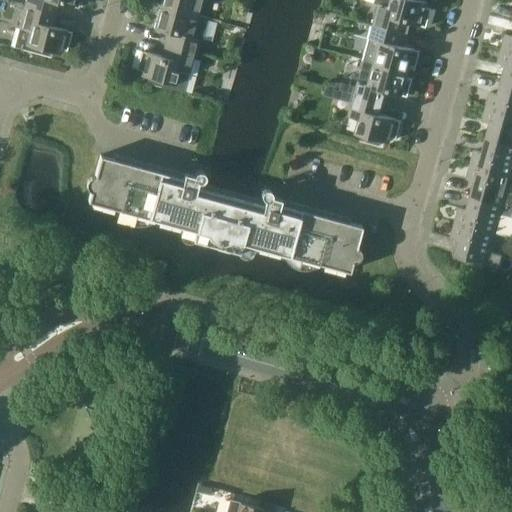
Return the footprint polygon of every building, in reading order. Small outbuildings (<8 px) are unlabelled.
[(25,0),(24,6),(49,13),(53,1),(78,8),(79,0),(25,0)] [(160,0),(159,5),(198,16),(202,0),(160,0)] [(379,5),(373,25),(405,34),(408,22),(427,27),(432,8),(426,7),(427,2),(419,0),(374,0),(374,4),(379,5)] [(207,18),(198,16),(159,5),(153,28),(172,33),(169,45),(194,52),(198,39),(202,40),(207,18)] [(46,25),(49,13),(24,6),(13,47),(50,57),(52,51),(59,53),(61,48),(66,50),(71,32),(46,25)] [(402,46),(405,34),(373,25),(364,60),(408,72),(410,68),(415,69),(420,51),(402,46)] [(511,36),(506,34),(502,49),(511,51),(511,36)] [(183,92),(194,52),(169,45),(166,57),(141,50),(136,69),(142,70),(141,75),(148,77),(147,83),(183,92)] [(511,51),(502,49),(498,63),(506,65),(502,80),(511,82),(511,51)] [(407,76),(408,72),(364,60),(355,95),(380,102),(381,95),(387,97),(388,91),(408,96),(413,78),(407,76)] [(331,79),(329,87),(339,90),(341,82),(331,79)] [(511,82),(502,80),(498,94),(490,92),(486,107),(511,113),(511,82)] [(326,88),(324,95),(351,103),(353,96),(326,88)] [(376,114),(380,102),(355,95),(349,117),(359,119),(356,133),(368,136),(366,142),(380,146),(382,140),(390,142),(391,137),(397,139),(402,120),(376,114)] [(511,113),(486,107),(482,121),(490,123),(486,138),(511,144),(511,113)] [(474,150),(471,164),(511,175),(511,144),(486,138),(482,152),(474,150)] [(262,197),(264,198),(197,180),(201,180),(203,179),(205,176),(204,173),(203,171),(200,170),(198,170),(195,172),(193,175),(184,172),(182,178),(100,155),(94,175),(92,175),(90,176),(88,178),(86,180),(86,182),(86,184),(87,187),(88,189),(90,190),(87,200),(349,271),(352,261),(354,261),(357,260),(359,258),(360,256),(361,254),(360,251),(360,249),(358,247),(356,246),(361,225),(279,203),(281,198),(271,195),(271,191),(270,189),(267,187),(264,187),(262,189),(260,191),(260,194),(262,197)] [(511,175),(471,164),(467,179),(475,181),(471,196),(511,206),(511,175)] [(507,236),(511,218),(511,206),(471,196),(467,210),(459,208),(455,222),(495,233),(507,236)] [(490,252),(495,233),(455,222),(451,237),(459,239),(455,254),(485,262),(485,265),(498,269),(502,255),(490,252)] [(154,269),(164,271),(166,262),(157,259),(154,269)] [(200,484),(198,492),(209,495),(211,487),(200,484)] [(229,499),(225,511),(273,511),(274,511),(261,508),(229,499)] [(87,511),(88,507),(61,500),(58,511),(41,507),(39,511),(87,511)] [(264,500),(261,508),(274,511),(276,503),(264,500)] [(102,502),(99,511),(115,511),(117,505),(102,502)]
